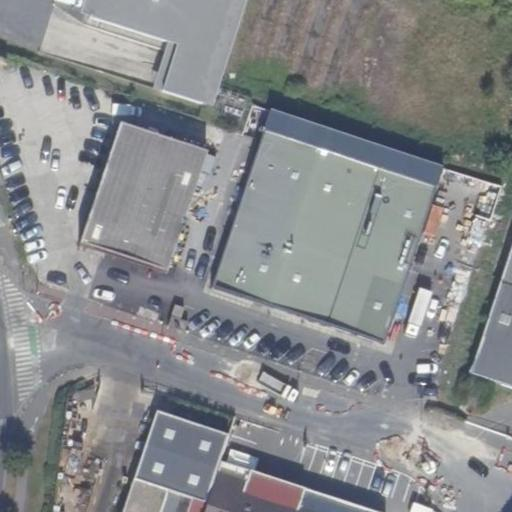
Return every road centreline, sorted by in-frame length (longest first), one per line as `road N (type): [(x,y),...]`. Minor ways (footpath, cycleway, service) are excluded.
road 1 (unclassified): [(511,479),(113,343)]
road 2 (unknown): [(183,297),(225,141),(210,128),(114,105),(26,148)]
